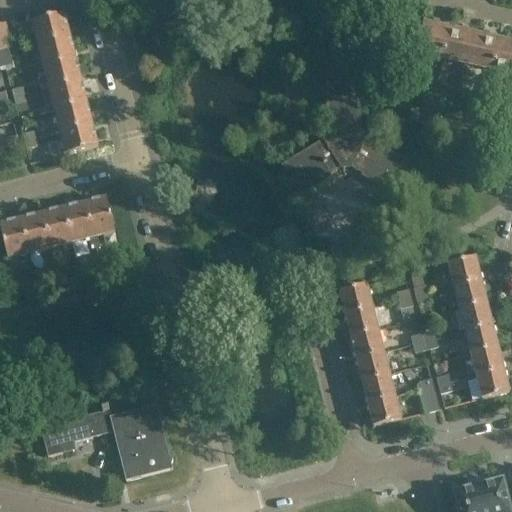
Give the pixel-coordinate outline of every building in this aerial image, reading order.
[(151,0),(165,22),(189,6),(185,0),(151,0)] [(63,16),(33,24),(38,47),(69,39),(63,16)] [(443,59),(450,29),(438,26),(438,25),(434,24),(434,25),(424,23),(417,54),(418,54),(443,59)] [(11,50),(6,31),(5,25),(0,26),(0,52),(8,50),(11,50)] [(468,65),(475,34),(467,32),(462,31),(450,29),(443,59),(468,65)] [(493,70),(500,40),(488,37),(484,36),(475,34),(468,65),(493,70)] [(75,61),(69,39),(38,47),(44,69),(75,61)] [(511,42),(500,40),(493,70),(511,74),(511,42)] [(10,58),(8,50),(0,52),(0,59),(0,61),(10,58)] [(12,65),(10,58),(0,61),(2,68),(12,65)] [(80,83),(75,61),(44,69),(50,90),(80,83)] [(283,168),(299,194),(299,195),(300,194),(300,193),(309,187),(310,188),(311,188),(311,187),(327,177),(327,178),(328,177),(328,176),(340,168),(341,170),(350,170),(351,168),(364,175),(363,176),(365,177),(365,176),(378,182),(378,183),(379,184),(379,183),(393,190),(392,191),(393,191),(408,164),(365,142),(366,140),(361,133),(359,133),(359,118),(360,118),(360,117),(359,117),(358,103),(358,102),(359,102),(359,101),(358,101),(358,86),(359,86),(359,85),(358,85),(358,76),(327,78),(328,85),(327,85),(327,86),(328,86),(328,101),(327,101),(327,103),(328,103),(329,118),(328,118),(328,119),(329,119),(329,134),(328,134),(323,141),(325,143),(283,168)] [(86,105),(80,83),(50,90),(55,113),(86,105)] [(22,90),(12,92),(13,100),(24,97),(22,90)] [(511,93),(504,92),(502,102),(511,104),(511,103),(511,93)] [(26,105),(24,97),(13,100),(15,108),(26,105)] [(0,111),(9,109),(8,101),(0,103),(0,111)] [(92,127),(86,105),(55,113),(61,135),(92,127)] [(97,149),(92,127),(61,135),(66,157),(97,149)] [(33,134),(23,137),(25,144),(35,142),(33,134)] [(19,146),(17,138),(7,141),(8,148),(19,146)] [(37,149),(35,142),(25,144),(26,152),(37,149)] [(21,153),(19,146),(8,148),(10,156),(21,153)] [(98,203),(85,206),(93,239),(115,234),(106,198),(99,200),(98,203)] [(93,239),(85,206),(72,209),(69,207),(63,208),(72,244),(93,239)] [(72,244),(63,208),(56,210),(55,214),(42,217),(51,250),(72,244)] [(51,250),(42,217),(30,220),(27,217),(20,219),(29,255),(51,250)] [(29,255),(20,219),(14,221),(13,224),(0,227),(0,229),(8,260),(29,255)] [(475,260),(455,265),(448,267),(454,290),(481,283),(475,260)] [(486,305),(481,283),(454,290),(460,312),(486,305)] [(340,294),(345,317),(373,310),(367,288),(340,294)] [(426,289),(415,291),(414,291),(416,299),(428,296),(426,289)] [(411,301),(409,293),(397,296),(399,304),(411,301)] [(430,304),(428,296),(416,299),(418,307),(430,304)] [(413,308),(411,301),(399,304),(401,311),(413,308)] [(492,327),(486,305),(460,312),(465,334),(492,327)] [(378,332),(373,310),(345,317),(351,339),(378,332)] [(498,349),(492,327),(465,334),(471,356),(498,349)] [(384,355),(378,332),(351,339),(357,362),(384,355)] [(434,334),(426,336),(423,337),(425,345),(436,342),(434,334)] [(425,345),(423,337),(412,340),(414,348),(425,345)] [(438,350),(436,342),(425,345),(427,352),(438,350)] [(427,352),(425,345),(414,348),(416,355),(427,352)] [(503,372),(498,349),(471,356),(477,378),(503,372)] [(390,377),(384,355),(357,362),(362,384),(390,377)] [(509,395),(503,372),(477,378),(483,401),(509,395)] [(395,399),(390,377),(362,384),(368,406),(395,399)] [(437,381),(439,388),(450,385),(448,378),(437,381)] [(433,390),(431,382),(420,385),(422,393),(433,390)] [(453,393),(450,385),(439,388),(441,396),(453,393)] [(433,390),(422,393),(419,393),(425,416),(439,412),(433,390)] [(401,422),(395,399),(368,406),(374,429),(401,422)] [(102,413),(103,415),(105,422),(102,423),(106,437),(114,435),(126,484),(173,472),(171,467),(173,461),(169,458),(156,408),(111,420),(109,411),(102,413)] [(74,445),(106,437),(102,423),(105,422),(103,415),(41,430),(48,459),(76,452),(74,445)] [(454,495),(458,511),(510,511),(503,482),(484,487),(482,487),(482,488),(475,489),(473,490),(454,495)]
